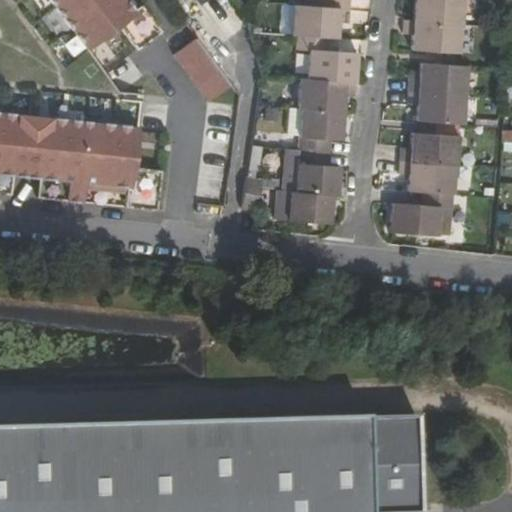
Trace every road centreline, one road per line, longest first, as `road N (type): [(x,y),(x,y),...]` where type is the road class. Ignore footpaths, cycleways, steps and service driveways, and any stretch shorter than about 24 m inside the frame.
road 1 (unknown): [(0,385),(486,384)]
road 2 (residential): [(356,257),(384,0)]
road 3 (residential): [(171,32),(154,54),(187,105),(174,239)]
road 4 (residential): [(174,239),(356,257)]
road 5 (residential): [(0,221),(174,239)]
road 6 (residential): [(356,257),(511,273)]
